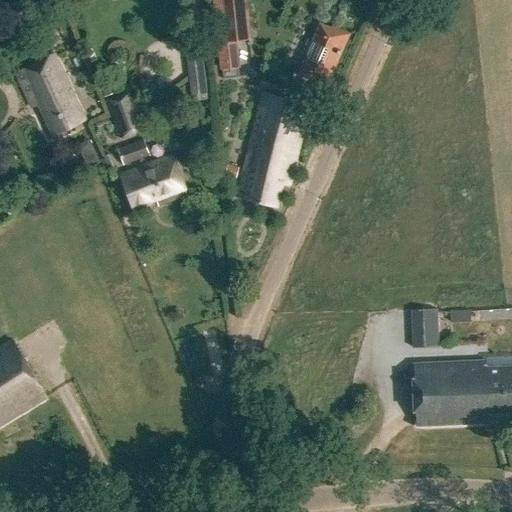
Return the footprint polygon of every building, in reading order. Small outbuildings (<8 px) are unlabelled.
[(206,0),(215,70),(240,67),(237,42),(250,41),(245,0),(206,0)] [(236,196),(276,206),(282,183),(288,185),(300,139),(292,137),(295,124),(303,126),(309,105),(305,104),(314,84),(324,88),(347,34),(332,28),(331,30),(321,25),(299,75),(305,78),(295,101),(263,93),(236,196)] [(70,89),(53,54),(17,72),(34,106),(40,103),(53,135),(84,120),(69,89),(70,89)] [(102,102),(116,141),(142,131),(128,92),(102,102)] [(115,149),(121,166),(148,156),(141,139),(115,149)] [(120,174),(132,207),(155,199),(158,206),(187,195),(172,155),(120,174)] [(226,175),(238,179),(241,168),(229,164),(226,175)] [(159,319),(112,206),(83,218),(131,331),(159,319)] [(409,310),(411,348),(438,347),(436,309),(409,310)] [(451,310),(451,322),(472,321),(471,310),(451,310)] [(0,424),(46,397),(13,340),(0,348),(0,424)] [(413,363),(416,426),(488,423),(488,410),(511,408),(511,367),(486,369),(486,360),(413,363)]
